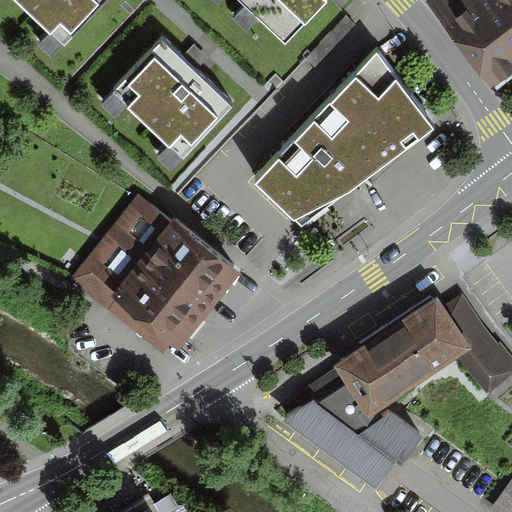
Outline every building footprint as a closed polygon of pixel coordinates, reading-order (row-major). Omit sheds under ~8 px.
[(27,0),(49,20),(35,35),(50,50),(97,0),(27,0)] [(241,0),(234,8),(249,22),(262,9),(287,33),(317,0),(241,0)] [(511,0),(432,0),(493,77),(511,62),(511,0)] [(195,58),(161,26),(112,79),(114,81),(103,93),(115,104),(127,91),(172,132),(157,149),(170,160),(184,145),(186,147),(235,94),(195,58)] [(432,116),(377,44),(258,169),(303,212),(352,178),(432,116)] [(139,191),(73,275),(163,346),(174,332),(179,336),(206,300),(238,258),(176,210),(171,216),(139,191)] [(424,437),(387,407),(449,365),(459,358),(485,393),(511,374),(511,356),(500,342),(498,344),(462,293),(445,306),(437,296),(401,321),(403,324),(405,327),(369,352),(365,346),(334,366),(336,368),(295,395),(303,407),(282,421),(377,489),(397,464),(402,467),(424,437)] [(511,511),(511,477),(492,507),(499,511),(511,511)] [(158,511),(150,498),(127,511),(158,511)]
